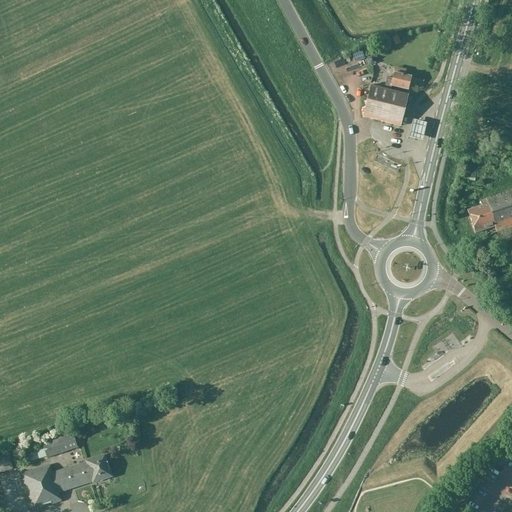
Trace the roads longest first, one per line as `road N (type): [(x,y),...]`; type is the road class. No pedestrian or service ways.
road 1 (primary): [(412,242),(474,0)]
road 2 (primary): [(297,511),(358,414),(400,293)]
road 3 (tertiary): [(342,112),(282,0)]
